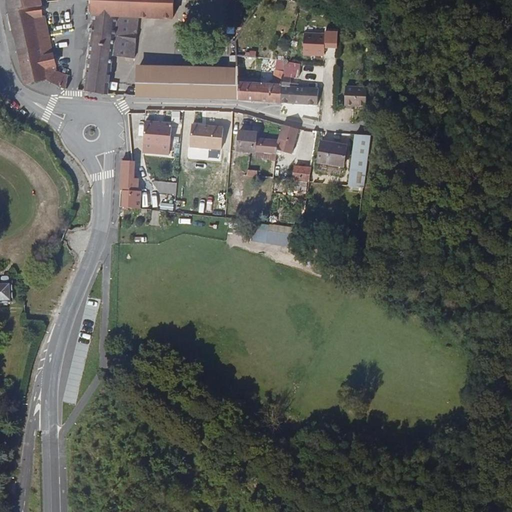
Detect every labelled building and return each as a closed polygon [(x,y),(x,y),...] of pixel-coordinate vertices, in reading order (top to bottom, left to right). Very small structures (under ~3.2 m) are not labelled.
[(56,84),(67,89),(69,75),(57,71),(46,16),(43,15),(39,0),(7,0),(13,25),(26,83),(48,80),(56,84)] [(86,92),(110,94),(114,55),(135,57),(140,16),(175,17),(175,0),(92,0),(94,15),(93,35),(86,92)] [(245,24),(245,0),(232,0),(231,24),(245,24)] [(308,32),(307,54),(326,55),(327,47),(339,48),(340,29),(319,28),(318,33),(308,32)] [(284,77),(287,61),(288,59),(284,59),(279,58),(273,83),(282,83),(284,77)] [(284,77),(292,77),(299,77),(301,64),(287,61),(284,77)] [(192,98),(240,99),(239,81),(238,76),(238,72),(188,71),(138,70),(137,97),(192,98)] [(284,77),(282,83),(282,86),(291,86),(292,77),(284,77)] [(240,100),(283,103),(282,86),(282,83),(273,83),(239,81),(240,99),(240,100)] [(282,86),(283,103),(319,105),(319,88),(291,86),(282,86)] [(370,88),(348,87),(347,106),(369,107),(370,88)] [(171,145),(173,124),(147,122),(145,144),(171,145)] [(224,148),(226,127),(194,125),(193,146),(224,148)] [(300,129),(283,125),(278,142),(278,150),(293,155),(300,129)] [(278,150),(278,142),(258,139),(251,139),(252,132),(241,131),(239,150),(251,152),(251,148),(278,150)] [(372,135),(357,134),(350,186),(365,188),(372,135)] [(344,166),(347,145),(322,142),(319,162),(344,166)] [(171,145),(145,144),(145,152),(171,153),(171,145)] [(277,160),(278,150),(251,148),(251,152),(257,152),(257,158),(277,160)] [(417,185),(421,155),(396,152),(392,182),(417,185)] [(124,161),(122,208),(140,210),(141,181),(136,181),(137,163),(134,162),(124,161)] [(310,182),(312,167),(296,165),(294,180),(310,182)] [(158,191),(176,192),(177,182),(158,181),(158,191)] [(254,223),(253,242),(291,244),(292,225),(254,223)] [(0,299),(12,299),(11,279),(0,280),(0,299)]
